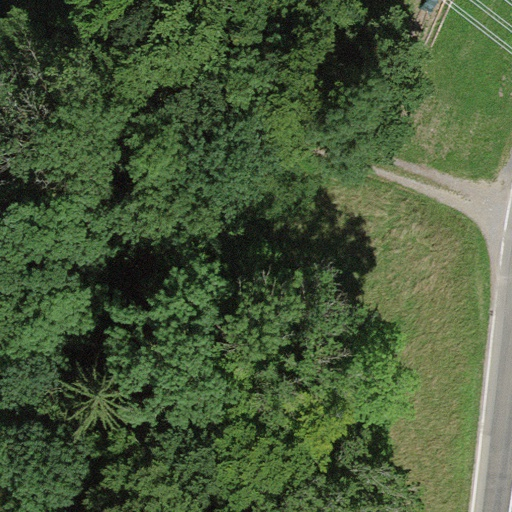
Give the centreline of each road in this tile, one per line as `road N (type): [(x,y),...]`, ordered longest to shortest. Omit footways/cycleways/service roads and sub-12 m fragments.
road 1 (track): [(511,213),(349,152),(168,99),(135,76),(109,39),(96,0)]
road 2 (tertiary): [(511,345),(490,511)]
